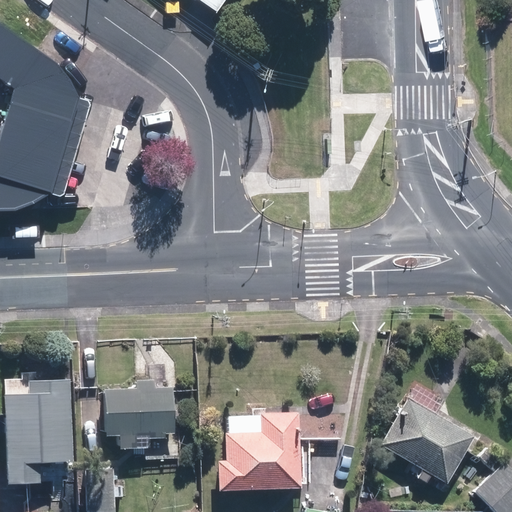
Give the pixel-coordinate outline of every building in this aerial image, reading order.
[(205,0),(223,12),(230,0),(205,0)] [(511,25),(511,0),(501,0),(501,26),(511,25)] [(57,195),(86,99),(67,69),(0,19),(0,77),(16,88),(18,93),(0,153),(0,211),(23,211),(57,195)] [(40,225),(10,226),(11,237),(40,236),(40,225)] [(65,377),(5,379),(7,475),(38,474),(38,454),(67,454),(65,377)] [(168,385),(105,387),(106,430),(169,428),(168,385)] [(469,434),(406,397),(381,439),(444,476),(469,434)] [(235,432),(228,432),(229,481),(297,479),(296,411),(234,412),(235,432)] [(507,511),(511,507),(511,470),(504,462),(479,487),(505,511),(507,511)] [(112,468),(85,468),(86,508),(112,508),(112,468)]
